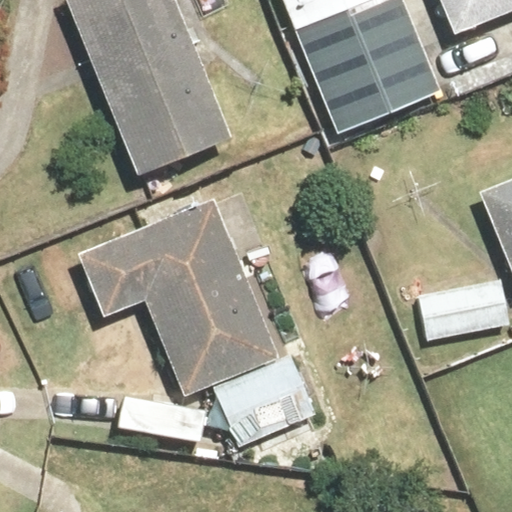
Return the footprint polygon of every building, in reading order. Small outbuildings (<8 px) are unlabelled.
[(169,0),(53,0),(129,180),(228,139),(169,0)] [(289,0),(305,36),(390,0),(289,0)] [(511,0),(427,0),(443,39),(511,10),(511,0)] [(511,177),(471,193),(511,297),(511,296),(511,177)] [(269,362),(205,202),(66,257),(92,321),(135,304),(173,400),(269,362)]
